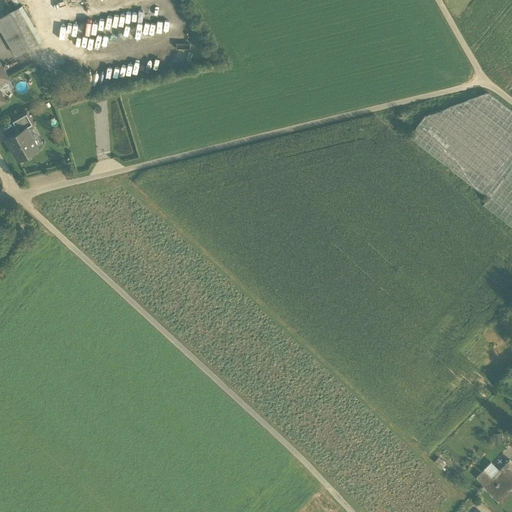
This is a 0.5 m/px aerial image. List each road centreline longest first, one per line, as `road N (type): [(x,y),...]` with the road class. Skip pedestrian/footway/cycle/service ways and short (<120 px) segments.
road 1 (track): [(15,196),(483,81)]
road 2 (track): [(15,196),(350,511)]
